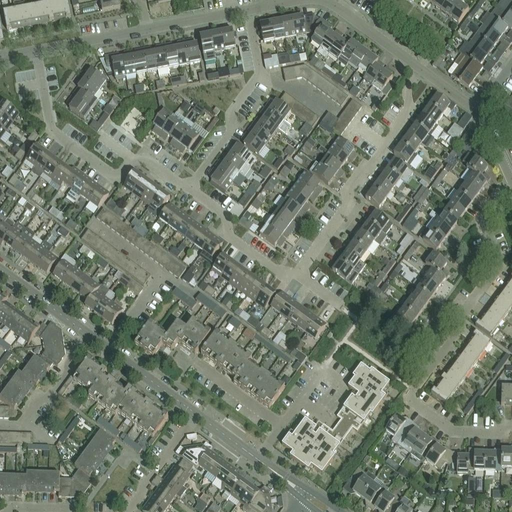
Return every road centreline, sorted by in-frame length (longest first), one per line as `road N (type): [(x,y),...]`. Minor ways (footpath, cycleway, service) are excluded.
road 1 (residential): [(511,426),(455,422),(411,386),(498,260),(485,215),(510,182)]
road 2 (residential): [(294,275),(407,110),(406,90),(422,71)]
road 3 (residential): [(142,154),(118,183),(48,127),(36,52)]
road 4 (residential): [(184,186),(251,82),(247,10)]
road 5 (residential): [(294,275),(242,243),(184,186)]
road 6 (residential): [(54,437),(25,427),(85,333)]
road 7 (residential): [(195,413),(85,333)]
road 8 (residential): [(422,71),(330,3),(312,0)]
road 9 (residential): [(126,511),(195,413)]
